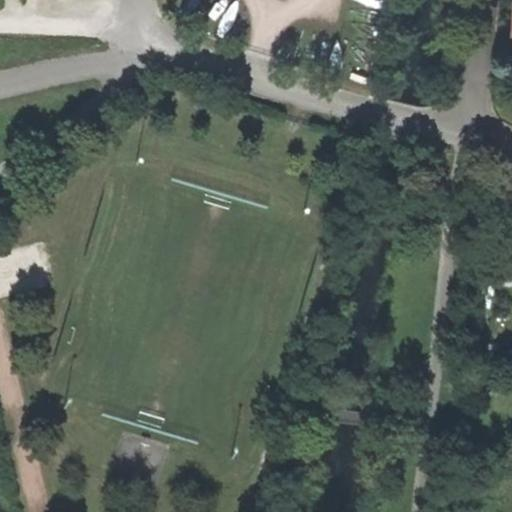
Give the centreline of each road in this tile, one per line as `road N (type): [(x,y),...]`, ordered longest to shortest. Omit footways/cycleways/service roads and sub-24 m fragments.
road 1 (track): [(0,176),(95,103),(145,40),(122,29),(0,29)]
road 2 (residential): [(473,129),(402,118),(145,40)]
road 3 (track): [(39,511),(0,348)]
road 4 (track): [(145,40),(0,84)]
road 5 (residential): [(473,129),(489,0)]
